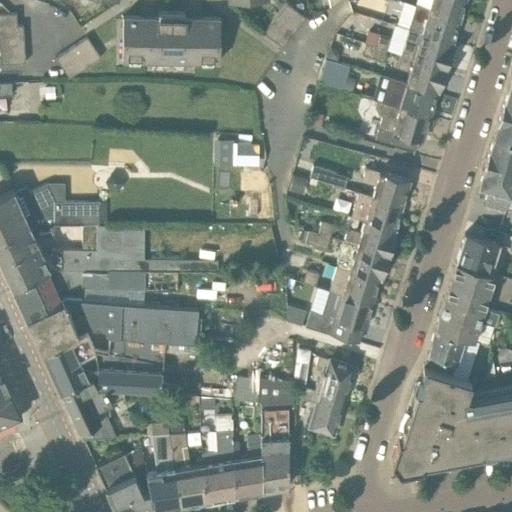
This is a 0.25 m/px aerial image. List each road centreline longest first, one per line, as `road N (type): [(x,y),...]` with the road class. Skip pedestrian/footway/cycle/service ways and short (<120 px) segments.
road 1 (residential): [(371,511),(370,456),(511,0)]
road 2 (tertiary): [(59,436),(0,302)]
